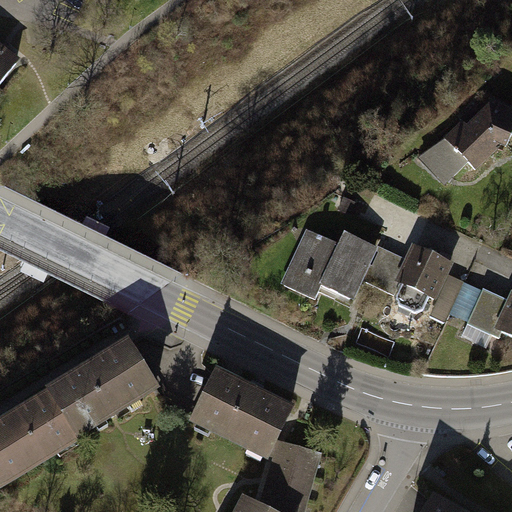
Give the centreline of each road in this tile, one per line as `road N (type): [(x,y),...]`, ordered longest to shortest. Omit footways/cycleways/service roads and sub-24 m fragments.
road 1 (tertiary): [(417,410),(333,382),(161,294)]
road 2 (tertiary): [(0,216),(161,294)]
